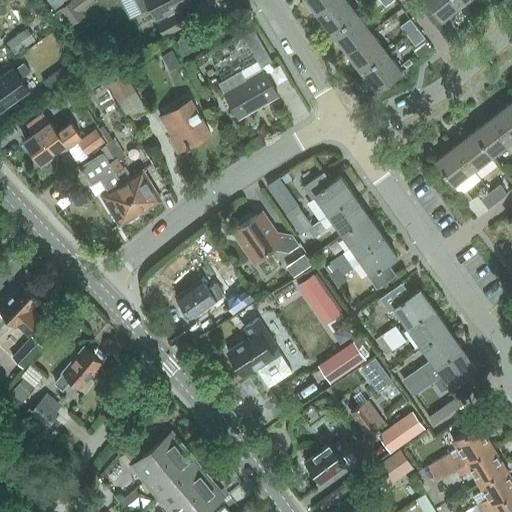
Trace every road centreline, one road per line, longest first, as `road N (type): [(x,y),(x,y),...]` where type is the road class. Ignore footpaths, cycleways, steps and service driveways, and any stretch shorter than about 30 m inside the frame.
road 1 (residential): [(95,286),(188,212),(301,141),(322,130),(346,131)]
road 2 (residential): [(511,350),(481,322),(346,131)]
road 3 (tertiary): [(286,511),(162,358)]
road 4 (residential): [(346,131),(371,128),(425,100),(511,30)]
road 5 (unclassified): [(41,511),(162,358)]
road 6 (residential): [(346,131),(263,0)]
road 7 (tertiary): [(95,286),(0,186)]
